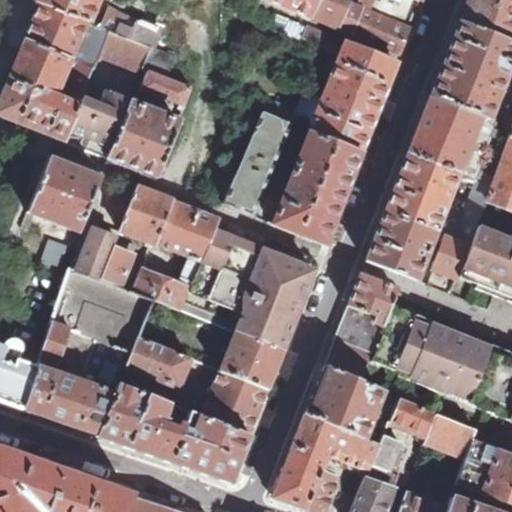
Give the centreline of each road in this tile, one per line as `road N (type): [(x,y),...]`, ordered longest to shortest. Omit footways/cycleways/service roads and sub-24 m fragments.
road 1 (residential): [(0,125),(343,262)]
road 2 (residential): [(343,262),(446,0)]
road 3 (residential): [(245,511),(343,262)]
road 4 (residential): [(0,425),(245,511)]
road 5 (residential): [(511,327),(343,262)]
